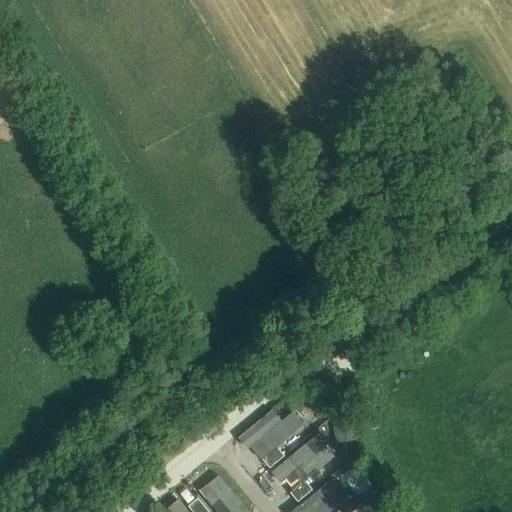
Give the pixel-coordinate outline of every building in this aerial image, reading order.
[(254,454),(300,417),(289,404),(244,441),(254,454)] [(332,408),(332,411),(334,418),(331,419),(336,444),(355,440),(348,405),(332,408)] [(287,489),(325,456),(312,442),(275,475),(287,489)] [(283,454),(276,446),(261,459),(269,468),(283,454)] [(214,511),(253,511),(223,476),(201,496),(214,511)] [(297,502),(312,489),(304,481),(290,493),(297,502)] [(323,511),(336,501),(327,489),(298,511),(323,511)] [(192,511),(209,511),(197,498),(188,507),(192,511)]
